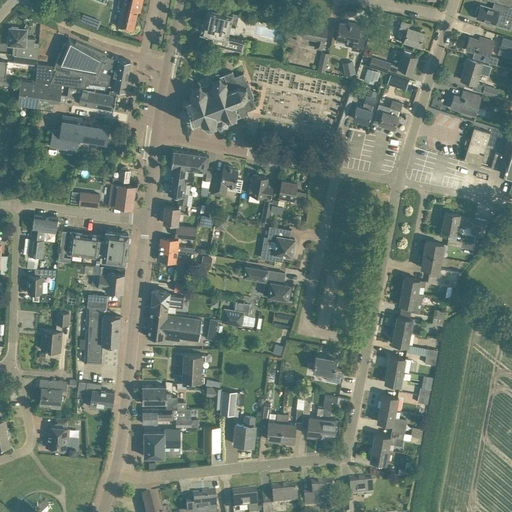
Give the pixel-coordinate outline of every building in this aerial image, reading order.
[(140,11),(142,0),(119,0),(118,6),(122,7),(118,25),(133,28),(137,10),(140,11)] [(477,6),(475,14),(476,14),(475,17),(485,20),(485,22),(493,25),(494,23),(501,25),(504,15),(511,17),(511,7),(494,1),(492,7),(480,4),(479,6),(477,6)] [(235,24),(236,24),(239,13),(208,6),(205,20),(202,19),(200,30),(213,33),(212,41),(242,48),(244,40),(227,36),(228,28),(234,29),(235,24)] [(324,41),(328,25),(306,20),(302,36),(316,39),(315,47),(322,48),(323,40),(324,41)] [(399,29),(406,31),(404,40),(419,45),(424,32),(408,27),(409,23),(401,20),(399,29)] [(358,36),(360,24),(348,21),(348,23),(340,21),(336,39),(352,43),(351,48),(361,50),(364,37),(358,36)] [(26,37),(27,28),(18,27),(18,26),(11,25),(11,27),(9,27),(8,36),(7,36),(6,42),(8,42),(8,44),(17,45),(15,54),(12,53),(12,54),(37,57),(38,57),(38,47),(34,47),(35,38),(26,37)] [(375,35),(387,39),(390,29),(378,25),(375,35)] [(36,80),(85,85),(89,76),(101,82),(113,84),(112,87),(125,89),(130,60),(119,58),(112,57),(105,54),(106,52),(76,39),(75,41),(68,36),(66,42),(64,42),(55,64),(37,62),(37,63),(36,80)] [(469,36),(466,49),(474,51),(473,56),(482,59),(496,63),(498,57),(489,54),(494,40),(483,37),(482,40),(478,39),(469,36)] [(499,48),(511,51),(511,38),(503,36),(499,48)] [(416,55),(411,53),(412,49),(404,46),(403,51),(396,49),(393,55),(400,58),(398,66),(412,70),(416,55)] [(322,50),(317,69),(324,70),(329,52),(322,50)] [(9,60),(37,63),(37,62),(37,57),(10,53),(9,60)] [(372,56),(369,66),(388,72),(391,62),(372,56)] [(488,74),(491,65),(467,58),(464,67),(466,68),(463,80),(476,84),(480,72),(488,74)] [(353,60),(342,62),(344,74),(355,73),(353,60)] [(363,80),(374,83),(378,70),(367,67),(363,80)] [(180,110),(179,111),(180,112),(183,119),(182,120),(184,121),(185,120),(188,119),(188,120),(190,121),(191,121),(193,120),(194,125),(196,124),(195,123),(201,121),(202,123),(200,124),(201,125),(202,124),(208,128),(207,130),(208,130),(209,128),(215,126),(221,130),(228,128),(229,121),(235,118),(236,119),(237,118),(236,117),(248,113),(247,110),(256,106),(252,97),(254,96),(248,81),(247,82),(243,73),(234,76),(232,70),(227,72),(219,75),(218,73),(210,76),(212,79),(211,79),(207,75),(200,77),(199,85),(193,87),(192,86),(191,87),(192,88),(191,95),(189,95),(190,96),(191,96),(192,99),(186,101),(186,99),(185,100),(183,102),(182,104),(183,107),(185,108),(186,108),(181,110),(180,110)] [(409,79),(390,73),(387,82),(406,89),(409,79)] [(17,104),(52,108),(53,100),(60,101),(61,93),(60,93),(60,86),(19,80),(17,104)] [(482,91),(496,95),(498,88),(484,84),(482,91)] [(92,90),(92,87),(87,87),(87,88),(81,87),(69,86),(67,94),(61,93),(60,101),(72,104),(76,96),(80,96),(79,103),(91,105),(93,95),(91,95),(91,92),(94,93),(94,90),(92,90)] [(110,90),(109,94),(102,92),(103,89),(92,87),(92,90),(94,90),(94,93),(91,92),(91,95),(93,95),(91,105),(113,109),(117,91),(110,90)] [(461,96),(454,94),(450,106),(463,110),(463,108),(475,112),(475,114),(476,112),(484,115),(485,109),(478,106),(481,95),(463,90),(461,96)] [(353,117),(368,122),(373,104),(376,97),(366,94),(364,101),(368,102),(366,108),(356,105),(353,117)] [(390,107),(394,108),(392,113),(383,110),(379,122),(394,127),(402,102),(392,99),(390,107)] [(81,120),(82,118),(63,114),(60,130),(53,129),(50,145),(76,150),(78,139),(106,144),(109,125),(81,120)] [(469,140),(466,139),(464,143),(468,144),(464,159),(480,164),(490,131),(474,126),(469,140)] [(171,171),(179,172),(178,180),(183,180),(185,168),(189,168),(191,152),(173,150),(171,166),(172,166),(171,171)] [(491,166),(497,168),(502,152),(496,150),(491,166)] [(191,152),(189,168),(203,170),(203,174),(212,175),(213,167),(207,166),(209,155),(191,152)] [(212,187),(211,192),(225,195),(226,188),(227,185),(235,186),(238,190),(240,190),(243,179),(236,178),(238,169),(234,168),(234,166),(224,164),(222,173),(221,178),(214,177),(212,187)] [(113,176),(112,182),(128,184),(130,169),(129,169),(129,168),(128,167),(128,166),(127,166),(127,165),(126,165),(125,165),(124,165),(123,165),(122,165),(122,166),(121,167),(121,168),(119,168),(118,176),(113,176)] [(179,202),(179,203),(188,205),(188,204),(187,204),(188,193),(185,193),(186,181),(186,180),(186,181),(183,180),(178,180),(179,172),(171,171),(168,193),(179,194),(178,202),(179,202)] [(260,197),(270,199),(274,181),(266,180),(267,176),(253,173),(252,184),(249,183),(248,192),(260,194),(260,197)] [(279,195),(298,199),(297,202),(303,204),(306,192),(295,190),(297,182),(282,179),(279,195)] [(109,203),(109,204),(132,207),(135,185),(128,184),(112,182),(112,183),(111,183),(110,195),(112,195),(111,204),(109,203)] [(79,203),(98,205),(100,192),(81,190),(79,203)] [(264,199),(261,220),(268,222),(272,201),(264,199)] [(179,203),(178,206),(165,205),(163,221),(179,223),(180,211),(187,212),(188,205),(179,203)] [(272,203),(271,211),(282,212),(283,205),(278,204),(272,203)] [(455,232),(457,224),(472,227),(471,233),(483,235),(486,219),(475,217),(459,214),(445,211),(442,229),(455,232)] [(41,255),(44,239),(46,240),(47,230),(56,231),(58,216),(34,213),(29,253),(41,255)] [(201,214),(199,224),(211,226),(213,216),(201,214)] [(225,228),(227,218),(215,216),(214,226),(225,228)] [(175,235),(195,238),(196,226),(176,224),(175,235)] [(260,256),(281,260),(283,254),(291,256),(292,253),(294,254),(295,247),(293,246),(295,238),(289,237),(291,229),(291,228),(269,225),(267,236),(264,235),(264,236),(262,246),(260,256)] [(71,231),(68,252),(98,256),(98,253),(103,253),(102,259),(125,262),(128,233),(106,230),(105,239),(100,238),(101,235),(71,231)] [(162,236),(160,249),(193,252),(194,246),(177,244),(178,238),(162,236)] [(448,237),(447,244),(461,246),(462,240),(448,237)] [(423,253),(441,256),(444,243),(426,240),(423,253)] [(0,267),(1,268),(0,273),(3,273),(8,273),(9,255),(0,254),(1,243),(0,243),(0,267)] [(160,249),(159,259),(175,261),(175,264),(184,265),(191,265),(193,252),(160,249)] [(428,274),(451,278),(456,279),(461,271),(439,267),(441,256),(423,253),(421,266),(429,268),(428,274)] [(200,265),(210,266),(211,256),(202,254),(200,265)] [(84,272),(93,273),(92,285),(106,287),(105,290),(123,292),(125,273),(108,271),(107,274),(103,273),(104,266),(85,264),(84,272)] [(267,295),(273,296),(273,297),(274,299),(276,300),(277,300),(278,299),(279,299),(280,297),(288,298),(290,284),(283,282),(285,272),(245,265),(243,276),(265,280),(264,286),(269,287),(267,295)] [(55,276),(55,269),(35,268),(34,275),(29,274),(28,292),(42,292),(43,275),(55,276)] [(428,274),(427,281),(449,285),(451,278),(428,274)] [(403,282),(402,289),(417,292),(419,285),(425,286),(426,280),(404,276),(405,276),(404,282),(403,282)] [(175,282),(174,289),(186,291),(187,283),(175,282)] [(153,288),(147,336),(179,340),(180,337),(198,339),(200,326),(201,320),(201,319),(175,315),(176,305),(183,306),(184,295),(170,294),(170,290),(153,288)] [(402,289),(400,297),(401,297),(400,303),(399,302),(399,304),(411,307),(410,311),(419,313),(423,293),(417,292),(402,289)] [(466,292),(461,296),(467,302),(471,298),(466,292)] [(88,293),(87,305),(106,306),(108,294),(88,293)] [(223,307),(221,321),(242,325),(244,314),(248,314),(250,303),(236,300),(235,309),(223,307)] [(106,306),(87,305),(84,362),(104,363),(105,343),(119,344),(120,315),(110,314),(110,308),(106,308),(106,306)] [(434,308),(433,315),(444,317),(445,310),(434,308)] [(68,324),(69,312),(57,311),(56,330),(43,329),(42,348),(60,350),(62,323),(68,324)] [(396,321),(394,328),(410,331),(412,318),(398,315),(397,321),(396,321)] [(432,323),(443,324),(444,317),(433,315),(432,323)] [(210,317),(207,338),(213,339),(216,318),(210,317)] [(394,328),(393,336),(394,336),(393,342),(407,345),(410,331),(394,328)] [(276,343),(274,353),(280,354),(283,345),(276,343)] [(427,347),(426,354),(436,356),(437,349),(427,347)] [(184,358),(183,366),(201,367),(202,359),(205,359),(205,353),(176,352),(176,358),(184,358)] [(389,360),(387,368),(402,370),(405,357),(391,354),(389,360)] [(426,354),(424,362),(435,363),(436,356),(426,354)] [(327,373),(326,379),(341,382),(344,368),(335,366),(337,359),(316,355),(313,370),(327,373)] [(183,366),(183,374),(175,373),(174,379),(204,381),(204,375),(201,375),(201,367),(183,366)] [(387,368),(386,375),(387,376),(385,381),(400,384),(402,370),(387,368)] [(423,378),(421,386),(430,388),(432,380),(426,379),(423,378)] [(67,381),(40,379),(40,387),(42,387),(40,402),(52,403),(52,405),(60,405),(62,388),(66,389),(67,381)] [(100,390),(101,383),(87,381),(86,388),(92,389),(90,405),(104,407),(105,403),(112,404),(114,391),(100,390)] [(152,385),(142,385),(142,402),(152,402),(166,402),(166,406),(166,407),(185,407),(185,401),(177,401),(177,395),(171,395),(171,392),(166,392),(166,385),(152,385)] [(420,386),(418,393),(429,395),(430,388),(421,386),(420,386)] [(212,407),(218,407),(220,389),(214,389),(212,407)] [(222,389),(220,413),(234,414),(235,403),(237,391),(222,389)] [(325,393),(324,399),(337,402),(338,396),(325,393)] [(380,407),(395,410),(398,396),(383,393),(382,399),(381,399),(380,407)] [(418,393),(417,401),(427,403),(429,395),(418,393)] [(262,416),(269,417),(270,405),(263,404),(262,416)] [(320,435),(334,436),(336,418),(328,418),(331,411),(328,410),(330,406),(324,404),(323,407),(320,435)] [(307,434),(320,435),(323,407),(317,406),(316,416),(309,415),(307,434)] [(142,407),(142,422),(144,422),(152,422),(158,422),(158,418),(171,418),(176,418),(185,418),(185,407),(166,407),(166,408),(158,408),(158,407),(152,407),(142,407)] [(394,416),(395,410),(380,407),(378,415),(379,415),(378,421),(394,424),(393,430),(404,432),(406,418),(394,416)] [(267,438),(280,439),(283,412),(277,412),(276,421),(268,420),(267,438)] [(280,439),(294,441),(295,423),(288,422),(289,413),(283,412),(280,439)] [(250,437),(254,437),(255,424),(253,424),(254,416),(246,415),(245,424),(236,423),(234,442),(249,444),(250,437)] [(47,437),(46,446),(55,447),(55,448),(65,449),(66,437),(68,437),(69,427),(67,427),(63,426),(60,426),(54,426),(50,425),(49,433),(49,437),(47,437)] [(204,426),(204,450),(220,449),(220,426),(204,426)] [(411,433),(421,435),(423,427),(412,426),(411,433)] [(144,455),(164,455),(164,445),(180,445),(180,428),(163,428),(163,430),(144,430),(144,455)] [(374,438),(372,446),(388,449),(389,442),(402,445),(404,432),(393,430),(392,436),(376,432),(375,438),(374,438)] [(0,432),(0,446),(10,444),(8,431),(0,432)] [(411,433),(410,440),(420,442),(421,435),(411,433)] [(372,446),(371,454),(372,454),(371,460),(385,462),(388,449),(372,446)] [(177,454),(181,460),(189,455),(185,449),(177,454)] [(404,474),(413,476),(414,468),(405,467),(404,474)] [(351,496),(372,494),(371,477),(349,480),(351,496)] [(313,499),(334,497),(333,482),(311,484),(312,492),(304,493),(305,507),(314,506),(313,499)] [(274,503),(297,501),(295,486),(272,488),(274,503)] [(233,492),(235,509),(249,507),(249,511),(260,511),(262,511),(262,508),(257,508),(255,490),(233,492)] [(202,511),(217,511),(215,491),(206,492),(206,494),(193,496),(193,499),(186,500),(186,511),(202,511)] [(145,511),(170,511),(170,508),(163,509),(161,504),(159,504),(156,494),(142,498),(145,511)] [(344,498),(344,511),(352,511),(351,497),(344,498)]
